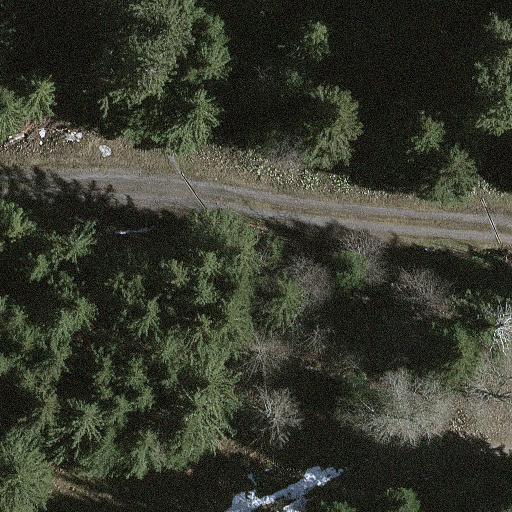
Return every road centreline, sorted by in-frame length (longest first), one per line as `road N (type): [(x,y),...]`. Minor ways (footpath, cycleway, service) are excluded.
road 1 (track): [(0,183),(261,203),(511,235)]
road 2 (track): [(282,511),(448,481),(511,487)]
